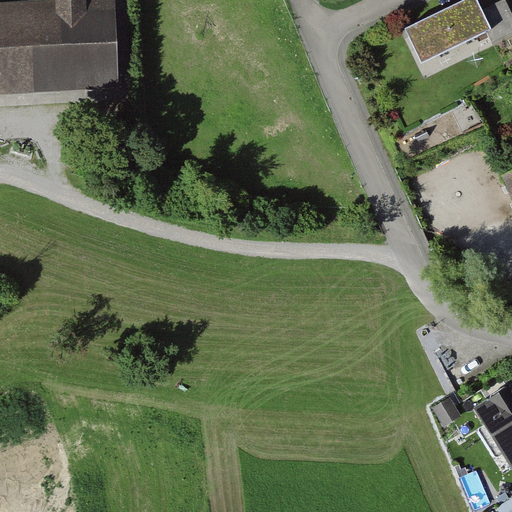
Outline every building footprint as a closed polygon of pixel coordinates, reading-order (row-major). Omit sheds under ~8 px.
[(121,0),(108,0),(0,6),(0,100),(127,94),(121,0)] [(481,1),(412,32),(427,65),(490,36),(495,45),(511,37),(511,1),(511,0),(486,12),(481,1)] [(511,172),(503,178),(511,193),(511,172)] [(511,390),(483,406),(511,461),(511,390)] [(435,411),(447,428),(463,418),(451,400),(435,411)]
